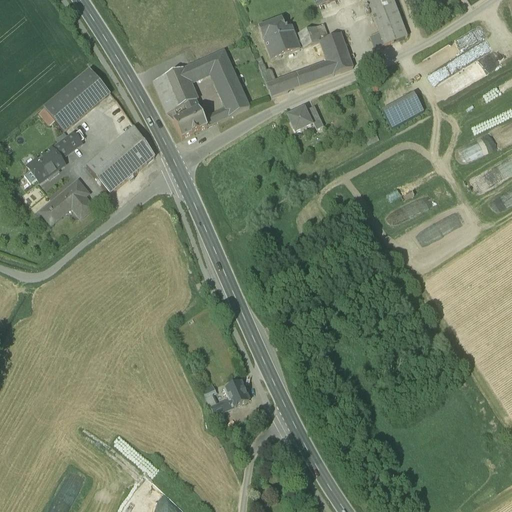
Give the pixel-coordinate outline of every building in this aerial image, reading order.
[(313,0),(317,9),(340,0),(313,0)] [(407,40),(391,0),(371,0),(366,2),(379,36),(370,40),(375,53),(384,49),(407,40)] [(264,46),(288,38),(284,28),(282,21),(258,30),(264,46)] [(290,25),(284,28),(288,38),(294,36),(291,29),(290,25)] [(322,28),(308,34),(310,39),(325,34),(322,28)] [(313,47),(310,39),(308,34),(298,37),(303,51),(303,52),(320,46),(320,45),(313,47)] [(310,39),(313,47),(320,45),(327,42),(325,34),(310,39)] [(264,46),(270,63),(300,52),(295,38),(294,36),(288,38),(264,46)] [(298,37),(295,38),(300,52),(303,51),(298,37)] [(327,42),(320,45),(320,46),(327,66),(332,79),(353,71),(340,37),(327,42)] [(224,111),(229,121),(249,111),(224,54),(203,63),(210,80),(224,111)] [(203,63),(183,72),(190,89),(210,80),(203,63)] [(327,66),(310,72),(315,85),(332,79),(327,66)] [(153,86),(166,118),(185,110),(195,105),(197,104),(190,89),(183,72),(153,86)] [(261,75),(266,88),(275,84),(271,73),(269,72),(266,73),(261,75)] [(294,92),(315,85),(310,72),(290,79),(294,92)] [(86,75),(58,99),(78,121),(105,96),(86,75)] [(290,79),(282,82),(287,95),(294,92),(290,79)] [(271,101),(287,95),(282,82),(275,84),(266,88),(271,101)] [(382,113),(392,131),(423,114),(414,96),(382,113)] [(58,99),(42,114),(52,126),(61,136),(78,121),(58,99)] [(173,124),(182,143),(188,140),(207,131),(202,119),(195,105),(185,110),(188,117),(173,124)] [(224,111),(208,118),(213,128),(229,121),(224,111)] [(288,120),(295,136),(311,128),(311,127),(307,118),(304,112),(288,120)] [(47,130),(52,126),(42,114),(37,118),(47,130)] [(313,126),(316,133),(323,130),(316,114),(307,118),(311,127),(313,126)] [(202,119),(207,131),(213,128),(208,118),(207,116),(202,119)] [(86,173),(110,200),(154,160),(137,128),(86,173)] [(81,147),(82,148),(83,143),(78,136),(73,136),(73,137),(81,147)] [(52,152),(60,163),(81,147),(73,137),(52,152)] [(36,182),(39,186),(64,168),(60,163),(52,152),(27,170),(30,174),(36,182)] [(30,187),(36,182),(30,174),(24,179),(30,187)] [(42,216),(51,228),(73,210),(81,221),(94,211),(86,202),(81,195),(85,192),(79,186),(42,216)] [(81,195),(86,202),(90,199),(85,192),(81,195)] [(403,208),(406,217),(427,210),(424,201),(403,208)] [(426,277),(473,245),(466,235),(419,266),(426,277)] [(242,385),(246,395),(251,393),(246,383),(242,385)] [(229,404),(232,412),(249,404),(241,386),(224,393),(228,401),(229,404)] [(203,396),(206,401),(212,398),(216,396),(214,391),(203,396)] [(214,403),(212,398),(206,401),(211,412),(216,410),(214,406),(215,405),(214,403)] [(225,405),(216,410),(211,412),(214,420),(232,412),(229,404),(225,405)] [(173,511),(152,493),(148,492),(130,511),(173,511)]
